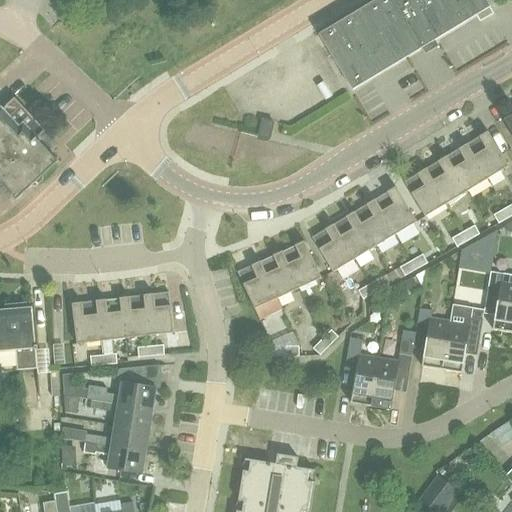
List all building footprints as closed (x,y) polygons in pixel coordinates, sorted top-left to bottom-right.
[(435,39),(491,6),(487,0),(375,0),(320,33),(354,89),(423,47),(426,53),(439,45),(435,39)] [(0,110),(0,164),(42,126),(15,97),(0,110)] [(276,120),(263,117),(257,139),(266,141),(268,141),(270,140),(272,137),(276,120)] [(59,143),(43,126),(0,165),(0,181),(16,199),(62,159),(59,143)] [(471,150),(488,178),(509,166),(488,131),(478,137),(482,145),(471,150)] [(467,144),(446,156),(467,191),(488,178),(471,150),(467,144)] [(431,176),(447,203),(467,191),(446,156),(438,161),(443,169),(431,176)] [(405,181),(426,216),(447,203),(431,176),(426,168),(405,181)] [(380,207),(396,234),(417,221),(396,186),(386,192),(391,201),(380,207)] [(359,219),(375,246),(396,234),(380,207),(375,199),(366,204),(370,212),(359,219)] [(510,216),(504,208),(494,214),(499,222),(510,216)] [(338,231),(355,259),(375,246),(359,219),(354,211),(345,217),(349,224),(338,231)] [(317,244),(334,272),(355,259),(338,231),(334,224),(326,229),(329,236),(317,244)] [(476,225),(464,231),(469,239),(480,233),(476,225)] [(452,237),(457,246),(469,239),(464,231),(452,237)] [(286,259),(299,288),(322,278),(305,240),(295,245),(298,253),(286,259)] [(264,268),(277,298),(299,288),(286,259),(282,251),(273,255),(276,263),(264,268)] [(423,253),(412,259),(412,260),(417,270),(428,263),(423,253)] [(399,267),(405,277),(416,270),(411,260),(399,267)] [(241,278),(255,308),(277,298),(264,268),(260,261),(251,265),(254,273),(241,278)] [(511,274),(491,271),(489,287),(500,289),(493,329),(511,332),(511,274)] [(376,293),(376,292),(388,286),(382,276),(370,283),(376,293)] [(376,293),(370,283),(358,290),(364,298),(376,293)] [(151,335),(174,332),(170,299),(160,301),(159,293),(147,294),(148,302),(151,335)] [(151,335),(148,302),(136,303),(134,295),(123,297),(124,305),(127,337),(151,335)] [(102,341),(103,340),(127,337),(124,305),(111,306),(110,298),(98,300),(99,308),(102,341)] [(73,303),(77,343),(102,341),(99,308),(88,309),(86,301),(73,303)] [(18,370),(38,368),(32,306),(0,309),(0,351),(16,350),(18,370)] [(422,366),(443,369),(451,322),(432,319),(433,310),(420,308),(418,324),(429,326),(422,366)] [(481,334),(483,318),(471,316),(469,325),(451,322),(443,369),(463,373),(469,332),(481,334)] [(324,338),(330,345),(339,336),(332,329),(324,338)] [(351,403),(372,406),(380,359),(361,355),(363,339),(351,337),(347,361),(358,363),(351,403)] [(322,338),(313,348),(320,355),(330,345),(322,338)] [(152,345),(153,355),(165,354),(164,344),(152,345)] [(285,344),(284,354),(297,354),(298,344),(285,344)] [(139,357),(153,355),(152,345),(138,347),(139,357)] [(106,365),(105,365),(117,363),(117,353),(103,354),(106,365)] [(410,371),(413,355),(400,353),(398,362),(380,359),(372,406),(392,410),(398,369),(410,371)] [(103,354),(90,355),(91,366),(105,365),(103,354)] [(87,398),(92,399),(92,400),(153,410),(157,387),(141,385),(144,366),(120,368),(117,382),(122,383),(120,395),(106,393),(106,388),(89,385),(87,398)] [(58,368),(51,369),(52,396),(60,396),(58,368)] [(150,431),(153,410),(92,400),(91,408),(117,412),(115,425),(150,431)] [(511,441),(511,425),(511,424),(499,431),(508,444),(511,441)] [(115,425),(113,438),(87,434),(86,442),(146,452),(150,431),(115,425)] [(143,474),(146,452),(86,442),(84,452),(96,454),(97,452),(110,454),(108,468),(143,474)] [(246,458),(236,511),(308,511),(315,470),(297,467),(299,457),(279,453),(278,463),(246,458)] [(432,511),(439,511),(457,490),(438,475),(418,501),(428,509),(432,511)] [(118,511),(135,511),(132,488),(119,490),(122,511),(118,511)] [(58,511),(70,511),(69,498),(66,498),(65,490),(55,492),(58,511)] [(48,492),(50,501),(43,503),(44,511),(58,511),(55,492),(54,492),(54,491),(48,492)]
